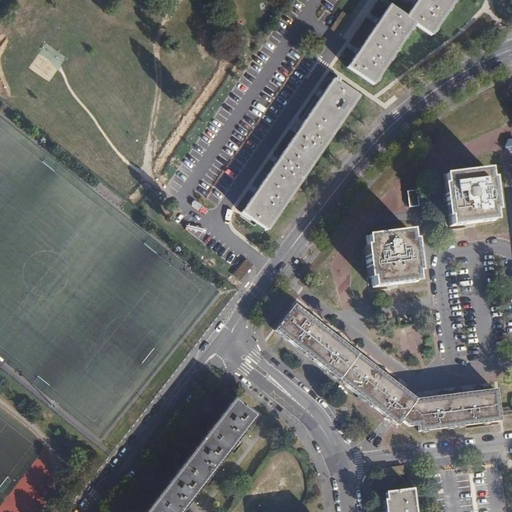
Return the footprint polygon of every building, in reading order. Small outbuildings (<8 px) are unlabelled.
[(418,0),(405,20),(389,9),(348,68),(373,85),(414,26),(430,37),(455,0),(418,0)] [(333,83),(243,215),(267,232),(358,100),(333,83)] [(492,170),(442,176),(448,226),(498,220),(492,170)] [(419,191),(409,191),(410,206),(420,206),(419,191)] [(414,231),(363,237),(371,294),(420,287),(414,231)] [(302,306),(283,330),(409,434),(504,424),(499,393),(419,403),(302,306)] [(187,511),(261,418),(240,400),(151,511),(187,511)]
